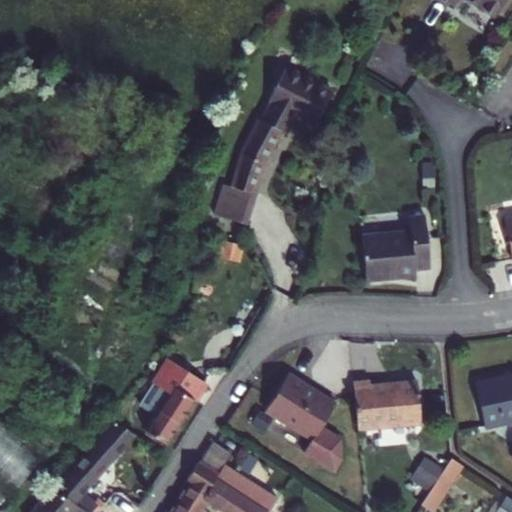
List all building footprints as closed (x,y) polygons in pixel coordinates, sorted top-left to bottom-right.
[(441,0),(447,3),(448,0),(467,0),(490,14),(498,0),(441,0)] [(289,65),(277,87),(322,112),(333,90),(289,65)] [(316,123),(322,112),(277,87),(237,163),(227,213),(259,219),(266,181),(253,178),(281,128),(289,132),(299,114),(316,123)] [(409,271),(425,269),(419,217),(404,218),(405,233),(355,238),(360,283),(410,277),(409,271)] [(511,263),(511,220),(499,223),(508,264),(511,263)] [(136,424),(157,437),(196,378),(171,361),(164,372),(167,374),(136,424)] [(335,405),(288,376),(265,413),(310,440),(302,453),(332,472),(343,454),(340,440),(321,429),(335,405)] [(511,422),(511,377),(505,379),(504,376),(472,383),(483,429),(511,422)] [(369,383),(353,385),(357,430),(422,423),(417,382),(370,388),(369,383)] [(68,490),(122,429),(103,416),(94,431),(46,487),(76,506),(81,498),(68,490)] [(209,476),(215,467),(223,455),(205,443),(191,464),(209,476)] [(448,459),(419,505),(430,511),(431,511),(460,467),(448,459)] [(193,511),(203,497),(224,511),(262,511),(263,511),(238,496),(243,486),(224,473),(219,482),(209,476),(191,464),(190,463),(180,477),(185,481),(164,511),(161,510),(159,511),(193,511)] [(215,467),(209,476),(219,482),(224,473),(215,467)] [(83,511),(76,506),(46,487),(44,485),(30,502),(33,504),(25,511),(83,511)] [(268,503),(243,486),(238,496),(263,511),(265,508),(268,503)] [(0,511),(4,511),(12,504),(0,492),(0,511)] [(511,511),(511,501),(503,496),(492,511),(511,511)]
